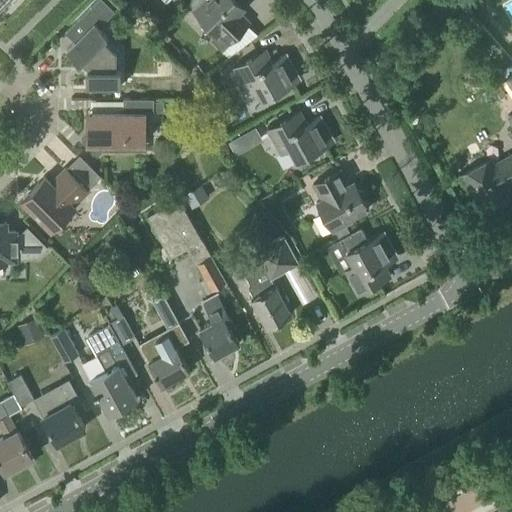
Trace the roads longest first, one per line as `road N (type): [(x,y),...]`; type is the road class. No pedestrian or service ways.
road 1 (residential): [(55,511),(453,291),(462,272)]
road 2 (residential): [(462,272),(314,0)]
